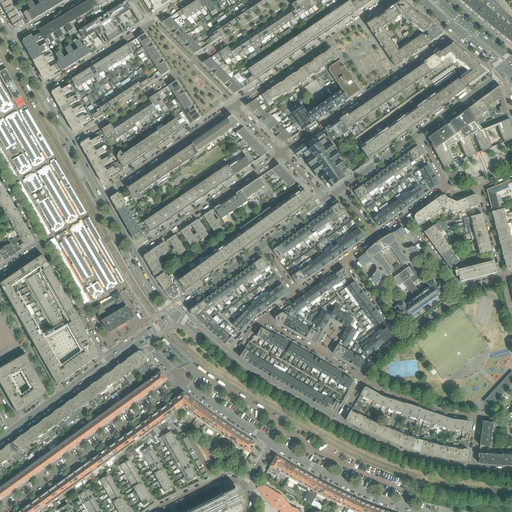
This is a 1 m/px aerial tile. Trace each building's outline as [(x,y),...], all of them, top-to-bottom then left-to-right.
[(18,0),(22,0),(25,4),(26,7),(29,11),(30,10),(24,0),(8,0),(1,4),(4,9),(18,0)] [(7,15),(25,4),(22,0),(18,0),(4,9),(7,15)] [(43,14),(38,5),(36,7),(32,0),(24,0),(30,10),(29,11),(33,20),(43,14)] [(52,9),(47,0),(46,0),(45,1),(44,0),(37,0),(40,4),(38,5),(43,14),(52,9)] [(62,3),(60,0),(47,0),(52,9),(62,3)] [(99,7),(94,0),(90,0),(80,6),(85,15),(90,12),(91,15),(94,13),(96,12),(94,10),(99,7)] [(129,0),(94,0),(99,7),(99,8),(104,5),(106,10),(108,12),(107,13),(124,3),(126,2),(129,0)] [(145,19),(134,1),(132,0),(129,0),(126,2),(128,5),(131,10),(139,23),(145,19)] [(156,12),(150,2),(149,0),(142,0),(152,15),(156,12)] [(162,8),(156,0),(152,0),(150,2),(156,12),(162,8)] [(156,0),(162,8),(175,0),(156,0)] [(205,8),(199,0),(198,0),(195,2),(200,11),(205,8)] [(217,13),(212,4),(214,2),(212,0),(199,0),(205,8),(206,7),(212,16),(217,13)] [(225,0),(212,0),(214,2),(216,1),(222,10),(227,7),(226,5),(224,1),(225,0)] [(262,6),(257,0),(253,0),(252,1),(258,9),(262,6)] [(259,78),(325,33),(358,11),(351,2),(351,1),(343,6),(342,4),(344,2),(342,0),(334,0),(336,3),(338,6),(341,5),(342,7),(308,30),(307,29),(304,31),(303,29),(299,32),(300,35),(252,67),(258,76),(259,78)] [(308,11),(300,0),(298,0),(296,2),(303,14),(308,11)] [(312,8),(306,0),(300,0),(308,11),(312,8)] [(316,5),(312,0),(306,0),(312,8),(316,5)] [(351,0),(353,1),(351,2),(358,11),(362,8),(373,0),(351,0)] [(511,18),(504,11),(503,9),(499,4),(495,0),(456,0),(459,3),(463,6),(469,11),(479,20),(489,28),(505,41),(511,46),(511,18)] [(258,9),(252,1),(248,4),(254,12),(258,9)] [(127,30),(119,17),(131,10),(128,5),(126,2),(124,3),(107,13),(79,31),(84,39),(96,32),(104,45),(127,30)] [(200,11),(195,2),(190,5),(195,14),(196,13),(198,16),(201,14),(200,11)] [(303,14),(296,2),(291,5),(293,8),(298,16),(299,17),(303,14)] [(421,15),(415,10),(405,2),(400,2),(394,6),(400,16),(403,16),(413,24),(421,15)] [(10,20),(23,12),(25,11),(24,9),(26,7),(25,4),(7,15),(10,20)] [(254,12),(248,4),(244,6),(249,15),(254,12)] [(195,14),(190,5),(185,8),(191,16),(195,14)] [(85,15),(80,6),(67,14),(72,23),(76,20),(78,23),(82,20),(81,17),(85,15)] [(249,15),(244,6),(240,9),(245,18),(249,15)] [(400,16),(394,6),(393,6),(380,15),(387,25),(400,16)] [(33,20),(29,11),(26,7),(24,9),(25,11),(23,12),(26,18),(27,21),(29,23),(33,20)] [(191,16),(185,8),(181,11),(183,15),(184,15),(187,19),(191,16)] [(298,16),(293,8),(289,10),(294,19),(298,16)] [(245,18),(240,9),(235,12),(241,20),(245,18)] [(294,19),(289,10),(285,13),(290,21),(291,21),(294,26),(297,24),(294,19)] [(23,20),(26,18),(23,12),(10,20),(13,25),(22,20),(22,19),(23,20)] [(241,20),(235,12),(231,15),(237,23),(241,20)] [(290,21),(285,13),(280,16),(286,24),(290,21)] [(75,33),(70,24),(72,23),(67,14),(57,20),(62,28),(64,27),(70,36),(75,33)] [(237,23),(231,15),(227,18),(232,26),(237,23)] [(383,28),(387,25),(380,15),(368,24),(367,26),(377,40),(387,34),(383,28)] [(434,25),(427,20),(421,15),(413,24),(424,32),(425,31),(427,33),(433,25),(434,25)] [(286,24),(280,16),(276,19),(282,27),(286,24)] [(167,28),(174,21),(170,18),(162,23),(167,28)] [(232,26),(227,18),(223,20),(228,29),(232,26)] [(18,29),(29,23),(27,21),(24,22),(23,20),(22,19),(22,20),(13,25),(15,29),(18,29)] [(282,27),(276,19),(272,21),(277,30),(282,27)] [(65,38),(60,30),(62,28),(57,20),(48,26),(53,34),(55,33),(60,42),(65,38)] [(171,31),(177,25),(179,23),(176,20),(174,21),(167,28),(171,31)] [(228,29),(223,20),(219,23),(224,31),(228,29)] [(277,30),(272,21),(268,24),(273,32),(277,30)] [(174,35),(181,28),(180,28),(183,26),(179,23),(177,25),(171,31),(174,35)] [(224,31),(219,23),(214,26),(220,34),(224,31)] [(273,32),(268,24),(263,27),(269,35),(273,32)] [(443,32),(434,25),(433,25),(427,33),(427,34),(428,35),(426,37),(431,43),(443,35),(443,32)] [(56,44),(51,35),(53,34),(48,26),(43,28),(51,42),(53,46),(56,44)] [(221,37),(220,34),(214,26),(215,29),(211,31),(217,40),(221,37)] [(269,35),(263,27),(259,30),(265,38),(269,35)] [(51,42),(43,28),(39,31),(46,41),(47,40),(49,44),(51,42)] [(177,38),(184,31),(181,28),(174,35),(177,38)] [(265,38),(259,30),(255,33),(260,41),(265,38)] [(181,41),(187,35),(184,31),(177,38),(181,41)] [(217,40),(211,31),(207,34),(207,35),(210,39),(212,43),(217,40)] [(140,43),(148,38),(145,33),(137,38),(140,43)] [(260,41),(255,33),(251,35),(256,44),(260,41)] [(36,43),(43,39),(40,34),(33,38),(32,35),(24,40),(23,43),(28,51),(38,45),(36,43)] [(396,47),(391,40),(387,34),(377,40),(386,53),(396,47)] [(184,45),(191,38),(187,35),(181,41),(184,45)] [(256,44),(251,35),(247,38),(252,46),(252,47),(254,49),(258,46),(256,44)] [(431,43),(426,37),(425,35),(423,36),(422,35),(404,47),(411,57),(425,47),(424,47),(428,45),(431,43)] [(91,53),(86,46),(88,45),(86,42),(85,43),(86,45),(83,46),(78,38),(73,41),(78,49),(76,51),(81,59),(91,53)] [(143,47),(151,42),(148,38),(140,43),(143,47)] [(188,48),(194,42),(191,38),(184,45),(188,48)] [(252,46),(247,38),(242,41),(248,49),(252,47),(252,46)] [(248,49),(242,41),(238,44),(244,52),(248,49)] [(146,51),(153,46),(151,42),(143,47),(146,51)] [(191,52),(197,45),(194,42),(188,48),(191,52)] [(81,59),(76,51),(74,52),(69,43),(66,45),(65,43),(64,43),(65,45),(63,46),(69,55),(67,57),(72,65),(81,59)] [(469,86),(478,80),(488,72),(453,43),(439,52),(443,58),(445,56),(462,70),(464,68),(468,72),(462,76),(463,77),(460,79),(467,88),(469,87),(469,86)] [(44,56),(42,53),(50,49),(48,46),(47,47),(46,44),(39,48),(38,45),(28,51),(33,61),(44,56)] [(133,53),(130,48),(128,44),(124,47),(129,55),(133,53)] [(244,52),(238,44),(234,46),(239,55),(244,52)] [(194,55),(202,50),(197,45),(191,52),(194,55)] [(146,57),(156,50),(153,46),(146,51),(143,53),(146,57)] [(239,55),(234,46),(230,49),(235,58),(239,55)] [(129,55),(124,47),(119,50),(124,58),(129,55)] [(235,58),(230,49),(228,47),(224,50),(229,58),(231,61),(235,58)] [(397,66),(411,57),(404,47),(399,51),(396,47),(386,53),(395,66),(397,66)] [(327,66),(339,58),(332,48),(331,48),(327,51),(327,52),(323,55),(322,54),(318,58),(326,70),(327,66)] [(72,65),(67,57),(65,58),(59,49),(54,52),(59,61),(57,63),(62,71),(72,65)] [(124,58),(119,50),(115,52),(120,61),(124,58)] [(151,59),(159,54),(156,50),(146,57),(148,61),(151,59)] [(229,58),(224,50),(219,53),(222,57),(224,61),(229,58)] [(120,61),(115,52),(111,55),(116,64),(120,61)] [(49,66),(48,63),(54,60),(51,54),(45,58),(44,56),(33,61),(39,71),(49,66)] [(154,63),(161,58),(159,54),(151,59),(154,63)] [(429,59),(424,62),(431,72),(443,64),(436,54),(431,57),(432,58),(430,60),(429,59)] [(116,64),(111,55),(106,58),(112,66),(116,64)] [(112,66),(106,58),(102,61),(107,69),(112,66)] [(156,67),(164,62),(161,58),(154,63),(156,67)] [(207,67),(213,61),(211,58),(203,63),(207,67)] [(323,75),(327,73),(326,70),(318,58),(313,61),(309,64),(304,67),(310,76),(314,82),(307,86),(308,88),(325,77),(323,75)] [(354,78),(352,76),(349,72),(348,72),(346,69),(345,68),(343,65),(343,64),(340,61),(340,60),(329,67),(328,71),(342,91),(348,99),(349,99),(350,98),(353,96),(361,91),(358,86),(357,86),(355,82),(354,81),(353,80),(354,78)] [(107,69),(102,61),(98,63),(103,72),(107,69)] [(210,71),(217,64),(213,61),(207,67),(210,71)] [(252,67),(251,66),(253,64),(251,61),(245,65),(250,72),(250,73),(255,80),(259,78),(258,76),(252,67)] [(159,72),(167,66),(164,62),(156,67),(159,72)] [(345,116),(340,119),(340,120),(347,130),(353,126),(355,125),(356,126),(353,128),(356,132),(358,134),(364,130),(362,128),(361,126),(364,124),(361,120),(365,117),(369,115),(377,109),(378,108),(379,110),(381,109),(380,107),(381,107),(389,101),(393,99),(401,93),(404,90),(412,85),(416,83),(416,82),(423,78),(424,80),(421,82),(424,86),(426,88),(432,84),(430,81),(428,77),(425,79),(424,77),(425,76),(431,72),(424,62),(419,66),(420,66),(418,68),(417,67),(415,69),(408,73),(407,74),(405,75),(396,81),(395,82),(393,83),(393,84),(384,89),(383,90),(382,91),(381,92),(372,97),(371,98),(370,99),(369,100),(360,105),(359,106),(358,107),(357,108),(354,110),(349,114),(347,114),(345,116)] [(103,72),(98,63),(93,66),(99,74),(103,72)] [(55,76),(54,73),(60,70),(57,64),(51,68),(49,66),(39,71),(44,80),(47,81),(55,76)] [(214,74),(221,68),(224,66),(223,64),(220,67),(217,64),(210,71),(214,74)] [(99,74),(93,66),(89,69),(94,77),(99,74)] [(162,76),(170,71),(167,66),(159,72),(162,76)] [(310,76),(304,67),(299,70),(299,71),(295,74),(295,73),(290,77),(296,85),(300,83),(301,85),(307,81),(306,79),(310,76)] [(217,78),(224,71),(221,68),(214,74),(217,78)] [(20,93),(6,69),(0,72),(0,75),(14,101),(22,97),(20,93)] [(94,77),(89,69),(85,71),(90,80),(94,77)] [(90,80),(85,71),(80,74),(86,83),(90,80)] [(221,82),(227,75),(224,71),(217,78),(221,82)] [(151,83),(149,80),(148,79),(145,75),(144,72),(140,75),(141,77),(141,78),(146,86),(151,83)] [(255,80),(250,73),(246,76),(248,79),(251,83),(255,80)] [(86,83),(80,74),(76,77),(81,85),(86,83)] [(224,85),(231,79),(227,75),(221,82),(224,85)] [(465,89),(460,81),(455,75),(454,75),(452,77),(450,78),(448,80),(446,81),(445,82),(443,84),(441,85),(444,89),(361,149),(368,159),(465,89)] [(140,87),(134,76),(130,79),(131,81),(136,89),(140,87)] [(146,86),(141,78),(137,80),(135,78),(134,76),(140,87),(142,89),(146,86)] [(81,85),(76,77),(72,80),(77,88),(81,85)] [(228,89),(236,80),(233,77),(231,79),(224,85),(228,89)] [(296,85),(290,77),(285,80),(286,80),(281,83),(276,86),(282,95),(286,92),(288,94),(290,93),(293,90),(292,88),(296,85)] [(65,95),(76,89),(72,80),(68,82),(70,85),(62,90),(60,87),(53,91),(52,94),(57,103),(66,98),(65,95)] [(231,92),(240,84),(236,80),(228,89),(231,92)] [(136,89),(131,81),(126,84),(132,92),(136,89)] [(171,90),(179,85),(176,81),(169,86),(171,90)] [(132,92),(126,84),(122,86),(128,95),(132,92)] [(234,95),(242,90),(244,88),(240,84),(231,92),(234,95)] [(174,94),(182,89),(179,85),(171,90),(174,94)] [(128,95),(122,86),(118,89),(124,98),(128,95)] [(282,95),(276,86),(271,89),(272,90),(270,91),(269,90),(266,93),(271,100),(276,97),(277,98),(282,95)] [(488,95),(480,100),(490,115),(492,113),(494,112),(496,110),(496,109),(498,109),(496,106),(500,103),(499,98),(504,96),(502,88),(499,87),(488,95)] [(124,98),(118,89),(114,92),(119,100),(124,98)] [(177,98),(184,93),(182,89),(174,94),(177,98)] [(80,100),(78,97),(81,96),(78,91),(75,92),(77,95),(71,98),(70,96),(66,98),(57,103),(63,113),(72,108),(70,106),(80,100)] [(327,114),(333,109),(338,106),(341,104),(345,101),(348,99),(342,91),(307,114),(306,113),(308,111),(301,101),(289,109),(304,130),(311,124),(312,123),(312,124),(316,121),(315,121),(320,118),(320,119),(323,116),(327,113),(327,114)] [(115,103),(110,95),(109,95),(108,92),(104,95),(111,106),(115,103)] [(119,100),(114,92),(110,95),(115,103),(119,100)] [(163,102),(160,97),(157,93),(153,96),(159,104),(163,102)] [(177,104),(187,97),(184,93),(177,98),(174,100),(177,104)] [(271,100),(266,93),(259,98),(263,105),(266,103),(267,104),(272,101),(271,100)] [(111,106),(104,95),(100,98),(107,109),(111,106)] [(159,104),(153,96),(149,99),(150,102),(154,107),(159,104)] [(494,114),(493,115),(492,113),(490,115),(484,119),(478,123),(479,125),(481,127),(483,129),(490,126),(509,118),(504,98),(504,96),(499,98),(500,103),(501,106),(500,107),(500,108),(498,109),(496,109),(496,110),(494,112),(494,114)] [(180,108),(190,101),(187,97),(177,104),(180,108)] [(107,109),(100,98),(101,100),(97,103),(103,111),(107,109)] [(28,100),(0,116),(0,159),(87,311),(135,283),(78,186),(83,182),(87,181),(77,164),(74,166),(68,169),(28,100)] [(474,105),(468,109),(478,123),(484,119),(490,115),(480,100),(474,105)] [(85,111),(84,108),(87,106),(85,103),(84,101),(78,104),(79,106),(77,107),(76,105),(72,108),(63,113),(68,123),(77,118),(76,116),(85,111)] [(182,112),(192,105),(190,101),(180,108),(182,112)] [(250,110),(256,104),(253,101),(246,106),(246,107),(250,110)] [(154,107),(150,102),(146,104),(152,113),(156,110),(154,107)] [(103,111),(97,103),(98,106),(94,108),(100,117),(104,114),(103,111)] [(152,113),(146,104),(142,107),(148,116),(152,113)] [(253,114),(260,107),(256,104),(250,110),(253,114)] [(185,116),(195,109),(192,105),(182,112),(185,116)] [(148,116),(142,107),(138,110),(143,118),(148,116)] [(256,117),(263,111),(260,107),(253,114),(256,117)] [(100,117),(94,108),(90,111),(95,120),(100,117)] [(188,120),(198,113),(195,109),(185,116),(188,120)] [(446,125),(428,138),(429,140),(435,148),(433,149),(436,154),(444,167),(454,163),(447,146),(459,141),(466,158),(492,148),(485,131),(489,129),(489,131),(498,127),(504,143),(511,139),(511,129),(510,120),(509,119),(490,127),(483,130),(483,129),(481,127),(479,125),(478,123),(468,109),(449,123),(450,124),(447,126),(446,125)] [(143,118),(138,110),(134,113),(139,121),(143,118)] [(260,121),(266,114),(263,111),(256,117),(260,121)] [(139,121),(134,113),(129,115),(135,124),(139,121)] [(190,124),(201,118),(198,113),(188,120),(190,124)] [(263,124),(271,116),(268,113),(266,114),(260,121),(263,124)] [(82,126),(91,121),(90,119),(91,118),(92,117),(90,114),(79,120),(77,118),(68,123),(73,132),(76,133),(83,128),(82,126)] [(267,127),(275,119),(277,118),(278,117),(275,114),(272,116),(271,116),(263,124),(267,127)] [(135,124),(129,115),(125,118),(132,129),(136,126),(135,124)] [(244,128),(232,116),(192,143),(198,152),(199,153),(210,146),(209,144),(227,131),(228,133),(234,128),(237,133),(244,128)] [(132,129),(125,118),(121,121),(128,132),(132,129)] [(270,131),(277,124),(279,123),(278,123),(280,121),(277,118),(275,119),(267,127),(270,131)] [(183,129),(180,125),(176,119),(170,123),(164,127),(171,137),(183,129)] [(128,132),(121,121),(117,124),(124,135),(128,132)] [(273,134),(280,128),(282,126),(284,125),(280,121),(278,123),(279,123),(277,124),(270,131),(273,134)] [(341,158),(331,144),(330,142),(331,141),(330,139),(331,138),(333,140),(342,134),(345,138),(350,135),(340,121),(332,126),(331,125),(322,131),(322,132),(315,137),(312,139),(311,139),(308,142),(308,141),(308,142),(305,144),(294,151),(296,154),(296,155),(298,158),(299,159),(301,158),(302,157),(305,161),(306,161),(311,168),(310,169),(311,169),(316,176),(315,176),(316,176),(318,175),(323,182),(324,182),(325,184),(326,185),(328,187),(330,186),(332,188),(335,185),(334,185),(339,181),(344,178),(344,177),(346,176),(344,174),(346,173),(346,170),(347,170),(346,169),(349,167),(348,165),(345,167),(339,160),(341,158)] [(120,137),(113,126),(111,124),(106,127),(115,140),(120,137)] [(124,135),(117,124),(113,126),(120,137),(124,135)] [(277,138),(283,131),(285,130),(282,126),(280,128),(273,134),(277,138)] [(115,140),(106,127),(102,130),(109,141),(114,138),(115,140)] [(159,146),(171,137),(164,127),(152,135),(159,146)] [(268,153),(254,139),(244,128),(237,133),(236,133),(260,159),(268,153)] [(287,134),(289,133),(292,131),(288,128),(285,130),(283,131),(277,138),(280,141),(287,134)] [(293,137),(296,135),(293,131),(289,133),(287,134),(280,141),(283,144),(293,137)] [(159,146),(152,135),(146,139),(144,136),(142,138),(144,141),(140,143),(147,154),(159,146)] [(93,147),(103,142),(102,141),(103,140),(103,141),(105,140),(104,137),(101,139),(100,136),(90,141),(89,139),(82,143),(81,146),(86,154),(95,149),(93,147)] [(135,162),(147,154),(140,143),(128,152),(135,162)] [(199,153),(198,152),(192,143),(180,151),(187,161),(199,153)] [(99,156),(109,151),(107,148),(109,147),(110,147),(109,145),(106,146),(96,151),(95,149),(86,154),(91,164),(100,159),(99,156)] [(423,154),(417,146),(413,149),(419,157),(423,154)] [(104,166),(114,161),(112,158),(115,156),(113,153),(115,152),(113,147),(110,149),(112,152),(106,156),(106,157),(107,158),(102,161),(100,159),(91,164),(97,174),(106,169),(104,166)] [(419,157),(413,149),(409,152),(415,160),(419,157)] [(135,162),(128,152),(127,151),(125,151),(123,151),(122,151),(120,152),(119,153),(118,155),(118,156),(118,158),(118,159),(119,161),(124,168),(129,164),(130,166),(135,162)] [(187,161),(180,151),(168,159),(175,169),(187,161)] [(415,160),(409,152),(404,155),(410,164),(415,160)] [(410,164),(404,155),(400,158),(406,167),(410,164)] [(235,175),(247,167),(251,165),(250,163),(249,162),(248,160),(247,159),(246,158),(245,156),(229,167),(235,175)] [(406,167),(400,158),(396,161),(402,170),(406,167)] [(163,177),(175,169),(168,159),(156,167),(163,177)] [(402,170),(396,161),(392,164),(398,173),(402,170)] [(297,182),(291,176),(279,164),(266,173),(270,177),(274,174),(289,188),(297,182)] [(398,173),(392,164),(388,167),(394,176),(398,173)] [(110,176),(120,171),(118,168),(117,165),(107,171),(106,169),(97,174),(102,182),(104,183),(111,178),(110,176)] [(235,175),(229,167),(228,165),(218,172),(222,179),(224,178),(226,181),(235,175)] [(422,175),(431,170),(428,165),(427,166),(425,167),(424,168),(420,170),(422,175)] [(163,177),(156,167),(144,175),(151,185),(163,177)] [(394,176),(388,167),(384,170),(389,179),(394,176)] [(389,179),(384,170),(383,170),(379,173),(385,182),(389,179)] [(425,180),(434,175),(431,170),(422,175),(425,180)] [(226,181),(224,178),(222,179),(218,172),(206,180),(210,187),(212,186),(214,189),(226,181)] [(385,182),(379,173),(375,176),(381,185),(385,182)] [(151,185),(144,175),(132,183),(139,194),(144,190),(151,185)] [(436,179),(434,175),(425,180),(427,184),(436,179)] [(253,195),(266,186),(270,192),(266,195),(270,201),(277,197),(275,193),(273,194),(262,176),(241,190),(247,199),(250,197),(253,201),(256,199),(253,195)] [(381,185),(375,176),(371,179),(377,187),(381,185)] [(377,187),(371,179),(367,182),(373,190),(377,187)] [(439,184),(436,179),(427,184),(430,189),(439,184)] [(214,189),(212,186),(210,187),(206,180),(194,188),(198,195),(200,194),(202,197),(214,189)] [(500,198),(511,193),(511,192),(511,180),(487,190),(492,212),(504,209),(503,209),(501,200),(500,198)] [(373,190),(367,182),(363,185),(369,194),(373,190)] [(139,194),(132,183),(127,187),(132,196),(133,197),(135,198),(136,198),(138,198),(139,198),(141,197),(142,196),(143,195),(144,194),(144,192),(144,190),(139,194)] [(369,194),(363,185),(358,188),(364,197),(369,194)] [(424,193),(419,185),(414,188),(420,197),(424,193)] [(190,206),(202,197),(200,194),(198,195),(194,188),(182,196),(186,203),(188,202),(190,206)] [(364,197),(358,188),(354,192),(360,200),(364,197)] [(420,197),(414,188),(410,191),(416,200),(420,197)] [(185,291),(280,222),(312,199),(313,199),(304,190),(273,212),(271,210),(242,231),(244,234),(178,281),(182,286),(185,291)] [(248,201),(247,199),(241,190),(236,194),(229,199),(228,199),(229,199),(227,200),(227,201),(220,205),(214,209),(216,211),(222,219),(248,201)] [(13,204),(10,198),(6,191),(0,194),(0,203),(3,209),(13,204)] [(416,200),(410,191),(406,194),(412,203),(416,200)] [(125,200),(121,195),(120,195),(118,193),(112,197),(111,200),(118,211),(126,206),(127,205),(126,203),(125,200)] [(412,203),(406,194),(402,197),(408,205),(412,203)] [(449,211),(453,201),(447,198),(445,195),(443,195),(438,199),(440,203),(439,203),(442,208),(444,208),(449,211)] [(479,205),(477,196),(475,195),(463,200),(467,209),(474,207),(479,206),(479,205)] [(178,214),(190,206),(188,202),(186,203),(182,196),(170,204),(174,211),(176,210),(178,214)] [(408,205),(402,197),(398,200),(404,208),(408,205)] [(442,208),(439,203),(440,203),(438,199),(425,208),(431,216),(442,208)] [(404,208),(398,200),(394,203),(399,211),(400,212),(404,209),(404,208)] [(467,209),(463,200),(457,203),(453,201),(449,211),(456,214),(467,209)] [(345,211),(339,202),(335,205),(342,216),(346,213),(345,211)] [(399,211),(394,203),(389,206),(395,214),(399,211)] [(20,217),(16,209),(13,204),(3,209),(11,223),(20,217)] [(166,222),(178,214),(176,210),(174,211),(170,204),(158,212),(161,218),(163,217),(166,222)] [(342,216),(335,205),(331,208),(337,217),(336,217),(338,219),(342,216)] [(134,216),(131,212),(128,208),(127,208),(126,206),(118,211),(125,224),(133,219),(134,218),(133,216),(134,216)] [(395,214),(389,206),(385,209),(391,217),(395,214)] [(337,217),(331,208),(326,211),(332,220),(336,217),(337,217)] [(431,216),(425,208),(414,216),(414,218),(419,225),(431,216)] [(483,221),(482,214),(480,208),(476,209),(477,213),(474,214),(474,216),(467,218),(467,220),(456,223),(457,228),(469,225),(472,224),(483,221)] [(216,220),(211,213),(213,211),(213,212),(216,211),(214,209),(203,216),(210,226),(219,220),(218,219),(216,220)] [(391,217),(385,209),(381,212),(387,220),(391,217)] [(505,216),(504,209),(492,212),(496,227),(507,224),(506,219),(511,217),(511,214),(509,215),(505,216)] [(332,220),(326,211),(322,214),(328,223),(332,220)] [(151,232),(166,222),(163,217),(161,218),(158,212),(151,217),(149,215),(147,216),(149,218),(144,222),(146,225),(151,232)] [(387,220),(381,212),(377,215),(383,223),(387,220)] [(328,223),(322,214),(318,217),(324,226),(324,225),(328,223)] [(383,223),(377,215),(373,218),(379,226),(383,223)] [(28,230),(20,217),(11,223),(18,235),(28,230)] [(324,226),(318,217),(314,220),(321,231),(326,228),(326,227),(324,225),(324,226)] [(141,229),(138,225),(136,221),(135,221),(133,219),(125,224),(133,238),(142,231),(140,229),(141,229)] [(195,235),(204,229),(198,220),(189,226),(190,227),(192,226),(197,233),(195,235)] [(221,227),(218,222),(220,221),(219,220),(210,226),(214,232),(221,227)] [(321,231),(314,220),(310,223),(316,232),(317,234),(321,231)] [(448,230),(446,221),(437,224),(424,232),(433,244),(442,238),(446,235),(444,231),(442,231),(441,230),(448,230)] [(487,236),(483,221),(472,224),(476,239),(487,236)] [(316,232),(310,223),(306,226),(312,235),(316,232)] [(511,230),(509,231),(508,224),(507,224),(496,227),(500,241),(511,239),(509,233),(511,232),(511,231),(511,230)] [(145,236),(151,232),(146,225),(144,226),(146,229),(142,231),(133,238),(135,241),(137,241),(145,236)] [(187,241),(195,235),(194,236),(188,228),(190,227),(189,226),(181,231),(187,241)] [(312,235),(306,226),(302,229),(308,238),(308,237),(312,235)] [(376,285),(420,253),(415,246),(413,247),(412,246),(412,247),(410,248),(409,248),(407,248),(405,248),(404,247),(402,246),(402,244),(402,242),(402,241),(403,239),(404,238),(406,237),(405,236),(407,234),(402,227),(357,259),(362,266),(365,265),(365,266),(367,265),(368,264),(370,264),(372,264),(373,264),(375,265),(375,266),(376,266),(376,268),(376,270),(375,271),(375,273),(374,274),(372,275),(373,276),(371,278),(376,285)] [(208,235),(204,229),(195,235),(197,237),(198,236),(202,240),(208,235)] [(308,238),(302,229),(297,232),(303,241),(305,243),(305,242),(309,239),(308,237),(308,238)] [(364,237),(358,229),(354,232),(360,240),(364,237)] [(17,253),(33,242),(34,239),(28,230),(18,235),(9,240),(17,253)] [(360,240),(354,232),(353,230),(352,230),(348,233),(349,234),(356,243),(360,240)] [(303,241),(297,232),(293,235),(299,244),(303,241)] [(356,243),(349,234),(345,237),(345,238),(346,238),(351,246),(356,243)] [(173,251),(181,244),(175,235),(166,241),(167,242),(169,241),(174,249),(172,250),(173,251)] [(198,242),(195,238),(197,237),(195,235),(187,241),(191,247),(198,242)] [(299,244),(293,235),(289,238),(295,246),(299,244)] [(491,250),(487,236),(476,239),(478,246),(471,248),(472,251),(478,249),(480,254),(487,252),(491,251),(491,250)] [(17,253),(9,240),(8,238),(4,241),(1,242),(5,250),(5,251),(9,258),(10,258),(9,257),(11,257),(17,253)] [(295,246),(289,238),(285,241),(291,249),(295,246)] [(351,246),(346,238),(345,238),(341,241),(347,249),(351,246)] [(451,250),(446,244),(442,238),(433,244),(442,256),(451,250)] [(511,254),(511,242),(511,239),(500,241),(504,256),(511,254)] [(291,249),(285,241),(281,244),(287,252),(291,249)] [(347,249),(341,241),(337,244),(343,252),(347,249)] [(160,257),(170,251),(164,243),(155,249),(160,257)] [(186,251),(181,244),(173,251),(174,252),(176,251),(179,256),(186,251)] [(287,252),(281,244),(277,247),(283,255),(287,252)] [(343,252),(337,244),(333,247),(339,255),(343,252)] [(283,255),(277,247),(272,250),(278,258),(278,259),(283,255)] [(339,255),(333,247),(329,250),(335,258),(339,255)] [(9,258),(5,251),(4,251),(3,248),(0,250),(0,252),(5,261),(9,258)] [(158,261),(159,258),(160,257),(155,249),(143,257),(150,268),(159,262),(158,261)] [(335,258),(329,250),(325,253),(331,261),(335,258)] [(459,262),(455,256),(451,250),(442,256),(450,268),(459,262)] [(331,261),(325,253),(321,256),(327,264),(331,261)] [(327,264),(321,256),(320,254),(319,254),(315,257),(316,258),(322,267),(327,264)] [(47,262),(43,256),(42,255),(35,260),(38,264),(40,267),(47,262)] [(262,258),(258,261),(264,269),(268,266),(262,258)] [(322,267),(316,258),(312,261),(318,270),(322,267)] [(40,267),(38,264),(35,260),(31,262),(36,270),(40,267)] [(264,269),(258,261),(253,264),(259,272),(264,269)] [(318,270),(312,261),(308,264),(314,273),(318,270)] [(496,273),(494,262),(493,262),(493,261),(482,264),(481,263),(476,264),(476,266),(457,270),(457,268),(455,268),(452,270),(456,276),(459,276),(460,282),(496,273)] [(36,270),(31,262),(27,265),(32,273),(36,270)] [(41,277),(52,271),(48,264),(47,262),(40,267),(41,269),(42,271),(39,272),(41,277)] [(166,271),(163,267),(159,262),(150,268),(156,278),(166,271)] [(259,272),(253,264),(249,267),(255,275),(259,272)] [(314,273),(308,264),(303,267),(310,276),(314,273)] [(32,273),(27,265),(23,268),(28,276),(32,273)] [(403,283),(417,273),(411,265),(408,267),(404,270),(402,272),(401,272),(400,273),(399,273),(400,273),(398,275),(393,278),(399,286),(403,283)] [(255,275),(249,267),(245,270),(251,278),(255,275)] [(310,276),(303,267),(300,269),(299,270),(306,279),(310,276)] [(28,276),(23,268),(19,270),(24,278),(28,276)] [(349,276),(344,268),(339,271),(345,279),(349,276)] [(306,279),(299,270),(300,269),(299,269),(294,272),(302,282),(306,279)] [(24,278),(19,270),(15,273),(20,281),(24,278)] [(251,278),(245,270),(241,273),(247,281),(251,278)] [(44,282),(55,276),(52,271),(41,277),(44,282)] [(173,279),(172,278),(171,275),(169,277),(167,275),(166,275),(165,273),(166,272),(166,271),(156,278),(161,286),(165,292),(174,286),(172,283),(173,283),(171,281),(173,279)] [(345,279),(339,271),(335,274),(341,282),(345,279)] [(302,282),(294,272),(290,275),(292,277),(297,285),(302,282)] [(20,281),(15,273),(11,276),(16,284),(20,281)] [(247,281),(241,273),(237,276),(243,284),(247,281)] [(417,289),(413,283),(420,278),(417,273),(403,283),(407,287),(408,289),(412,294),(411,294),(412,294),(415,298),(421,294),(418,290),(417,289)] [(341,282),(335,274),(331,277),(336,284),(337,285),(341,282)] [(16,284),(11,276),(7,279),(10,283),(12,287),(16,284)] [(47,287),(57,281),(55,276),(44,282),(47,287)] [(243,284),(237,276),(233,279),(239,287),(243,284)] [(336,284),(331,277),(331,276),(326,279),(332,287),(336,284)] [(412,314),(437,296),(437,297),(443,293),(440,290),(443,288),(439,282),(439,281),(440,281),(437,277),(437,278),(437,277),(436,278),(436,277),(436,278),(428,283),(430,287),(421,294),(415,298),(405,305),(403,301),(395,307),(394,308),(396,312),(397,312),(402,318),(404,316),(407,319),(412,315),(412,314)] [(12,287),(10,283),(7,279),(1,283),(1,284),(5,291),(12,287)] [(239,287),(233,279),(229,282),(235,290),(239,287)] [(332,287),(326,279),(322,283),(328,291),(332,287)] [(49,291),(60,285),(57,281),(47,287),(49,291)] [(235,290),(229,282),(225,285),(230,293),(235,290)] [(358,286),(354,282),(347,287),(350,292),(358,286)] [(328,291),(322,283),(317,286),(323,294),(328,291)] [(281,284),(277,287),(283,296),(287,293),(281,284)] [(52,296),(63,290),(60,285),(49,291),(52,296)] [(230,293),(225,285),(220,288),(226,296),(230,293)] [(181,295),(178,289),(177,290),(174,286),(165,292),(170,298),(173,299),(181,295)] [(185,291),(182,286),(179,288),(180,288),(178,289),(181,295),(186,292),(185,291)] [(323,294),(317,286),(313,289),(319,297),(323,294)] [(353,296),(361,291),(358,286),(350,292),(353,296)] [(16,294),(12,287),(5,291),(8,298),(16,294)] [(283,296),(277,287),(272,290),(278,299),(283,296)] [(226,296),(220,288),(216,291),(222,299),(226,296)] [(319,297),(313,289),(309,292),(314,300),(319,297)] [(55,301),(65,295),(63,290),(52,296),(55,301)] [(278,299),(272,290),(268,293),(274,302),(278,299)] [(222,299),(216,291),(212,294),(218,302),(222,299)] [(364,295),(361,291),(353,296),(356,301),(364,295)] [(21,297),(19,292),(16,294),(8,298),(11,303),(21,297)] [(314,300),(309,292),(304,295),(310,303),(314,300)] [(274,302),(268,293),(264,296),(270,305),(274,302)] [(124,301),(120,294),(113,298),(116,304),(114,305),(115,306),(116,308),(118,307),(117,305),(124,301)] [(218,302),(212,294),(208,297),(214,305),(218,302)] [(57,305),(68,299),(65,295),(55,301),(57,305)] [(310,303),(304,295),(300,298),(306,306),(310,303)] [(367,299),(364,295),(356,301),(359,305),(367,299)] [(270,305),(264,296),(260,299),(266,308),(270,305)] [(14,307),(24,301),(21,297),(11,303),(14,307)] [(214,305),(208,297),(204,300),(210,308),(214,305)] [(116,304),(113,298),(107,301),(111,307),(114,305),(116,304)] [(306,306),(300,298),(295,301),(301,310),(306,306)] [(60,310),(71,304),(68,299),(57,305),(60,310)] [(266,308),(260,299),(256,302),(262,311),(266,308)] [(362,309),(370,304),(367,299),(359,305),(362,309)] [(211,309),(210,308),(204,300),(190,310),(189,312),(205,327),(212,320),(213,319),(206,312),(211,309)] [(27,306),(24,301),(14,307),(16,312),(27,306)] [(111,307),(107,301),(95,308),(98,314),(111,307)] [(119,309),(126,305),(126,304),(124,301),(117,305),(118,307),(119,309)] [(301,310),(295,301),(291,305),(297,313),(301,310)] [(262,311),(256,302),(252,305),(258,314),(262,311)] [(63,315),(73,309),(71,304),(60,310),(63,315)] [(366,314),(373,308),(370,304),(362,309),(366,314)] [(132,319),(133,317),(126,305),(119,309),(120,310),(114,313),(115,314),(121,325),(132,319)] [(258,314),(252,305),(247,309),(254,317),(258,314)] [(19,317),(29,311),(27,306),(16,312),(19,317)] [(115,314),(114,313),(112,310),(116,308),(115,306),(99,315),(102,321),(115,314)] [(335,319),(340,311),(335,308),(331,316),(330,317),(335,319)] [(369,318),(377,312),(373,308),(366,314),(369,318)] [(65,319),(76,313),(73,309),(63,315),(65,319)] [(254,317),(247,309),(243,313),(250,320),(254,317)] [(32,315),(29,311),(19,317),(22,321),(32,315)] [(331,316),(322,311),(320,316),(328,321),(330,317),(331,316)] [(339,322),(344,313),(340,311),(335,319),(339,322)] [(279,322),(284,313),(282,312),(275,317),(275,320),(279,322)] [(372,323),(380,317),(377,312),(369,318),(372,323)] [(68,324),(79,319),(76,313),(65,319),(68,324)] [(250,320),(243,313),(239,317),(247,324),(250,320)] [(283,325),(288,316),(284,313),(279,322),(283,325)] [(344,324),(349,316),(344,313),(339,322),(344,324)] [(121,325),(115,314),(102,321),(108,332),(110,332),(121,325)] [(24,326),(35,320),(32,315),(22,321),(24,326)] [(288,327),(293,318),(288,316),(283,325),(288,327)] [(328,321),(320,316),(317,320),(326,325),(328,321)] [(348,326),(353,318),(349,316),(344,324),(348,327),(348,326)] [(247,324),(239,317),(236,321),(243,328),(247,324)] [(375,327),(383,321),(380,317),(372,323),(375,327)] [(292,330),(297,321),(293,318),(288,327),(292,330)] [(99,354),(87,334),(79,319),(68,324),(55,332),(54,328),(43,335),(32,340),(57,384),(59,385),(99,356),(99,354)] [(37,325),(35,320),(24,326),(27,331),(37,325)] [(209,331),(216,323),(212,320),(205,327),(209,331)] [(323,330),(326,325),(317,320),(314,325),(323,330)] [(243,328),(236,321),(232,325),(239,332),(243,328)] [(297,333),(302,324),(297,321),(292,330),(297,333)] [(213,334),(220,327),(216,323),(209,331),(213,334)] [(301,335),(306,326),(302,324),(297,333),(301,335)] [(30,335),(40,330),(37,325),(27,331),(30,335)] [(306,338),(311,329),(307,327),(306,326),(301,335),(306,338)] [(357,331),(348,326),(348,327),(346,331),(354,336),(357,331)] [(223,330),(220,327),(213,334),(217,338),(217,337),(223,330)] [(261,339),(266,330),(261,328),(256,337),(261,339)] [(393,336),(387,328),(383,331),(388,339),(393,336)] [(221,340),(228,333),(224,329),(223,330),(217,337),(221,340)] [(311,340),(316,332),(315,331),(311,329),(306,338),(311,340)] [(43,335),(40,330),(30,335),(32,340),(43,335)] [(265,342),(270,333),(266,330),(261,339),(265,342)] [(354,336),(346,331),(343,335),(352,340),(352,339),(354,336)] [(388,339),(383,331),(378,334),(384,342),(388,339)] [(315,343),(320,334),(316,332),(311,340),(315,343)] [(225,344),(232,336),(228,333),(221,340),(225,344)] [(270,343),(275,335),(270,333),(265,342),(269,344),(270,343)] [(274,346),(279,337),(275,334),(275,335),(270,343),(274,346)] [(384,342),(378,334),(374,337),(375,338),(380,345),(384,342)] [(351,341),(352,340),(343,335),(341,340),(349,345),(351,341)] [(235,340),(232,336),(225,344),(228,348),(235,340)] [(279,348),(284,339),(279,337),(274,346),(279,348)] [(380,345),(375,338),(370,341),(376,349),(381,346),(380,345)] [(283,351),(288,342),(284,339),(279,348),(283,351)] [(376,349),(370,341),(366,344),(372,352),(376,349)] [(163,345),(168,351),(171,348),(165,342),(163,345)] [(291,355),(296,347),(292,344),(287,353),(291,355)] [(372,352),(366,344),(362,347),(367,355),(372,352)] [(337,356),(342,347),(338,345),(333,353),(337,356)] [(296,358),(300,349),(296,347),(291,355),(296,358)] [(342,359),(347,350),(342,347),(337,356),(342,359)] [(244,360),(250,352),(245,349),(239,357),(244,360)] [(300,361),(305,352),(300,349),(296,358),(300,361)] [(347,361),(351,353),(347,350),(342,359),(347,361)] [(154,365),(143,354),(141,351),(139,351),(130,358),(136,367),(137,368),(139,372),(141,374),(150,368),(150,369),(154,365)] [(248,363),(254,355),(250,352),(244,360),(248,363)] [(304,363),(309,354),(305,352),(300,361),(304,363)] [(351,364),(356,355),(351,353),(347,361),(351,364)] [(47,392),(26,354),(0,368),(0,382),(17,413),(19,413),(47,393),(47,392)] [(309,366),(314,357),(309,354),(304,363),(309,366)] [(253,367),(259,359),(254,355),(248,363),(253,367)] [(355,366),(360,358),(356,355),(351,364),(355,366)] [(313,368),(318,360),(314,357),(309,366),(313,368)] [(136,367),(130,358),(127,360),(121,365),(120,365),(118,367),(124,376),(128,373),(129,374),(133,371),(132,370),(136,367)] [(360,369),(365,360),(360,358),(355,366),(360,369)] [(259,370),(264,362),(259,359),(253,367),(259,370)] [(318,371),(323,362),(318,360),(313,368),(318,371)] [(263,373),(268,364),(264,362),(259,370),(263,373)] [(322,373),(327,365),(323,362),(318,371),(322,373)] [(268,375),(273,367),(268,364),(263,373),(268,375)] [(166,377),(159,370),(154,365),(150,369),(155,375),(149,379),(149,380),(156,388),(165,382),(166,380),(166,379),(166,377)] [(327,376),(331,367),(327,365),(322,373),(327,376)] [(124,376),(118,367),(115,368),(115,369),(113,371),(108,374),(107,374),(105,376),(112,385),(116,382),(117,383),(121,380),(120,379),(124,376)] [(272,378),(277,369),(273,367),(268,375),(272,378)] [(331,378),(336,370),(331,367),(327,376),(331,378)] [(277,380),(282,372),(277,369),(272,378),(277,380)] [(335,381),(340,373),(340,372),(336,370),(331,378),(335,381)] [(506,391),(511,384),(511,371),(503,380),(506,382),(504,383),(505,384),(502,387),(506,391)] [(286,374),(282,372),(277,380),(281,383),(286,374)] [(339,384),(344,376),(340,373),(335,381),(335,382),(339,384)] [(285,386),(290,377),(286,374),(281,383),(285,386)] [(112,385),(105,376),(103,377),(103,378),(98,381),(96,383),(95,383),(93,384),(100,394),(104,391),(108,389),(108,388),(112,385)] [(344,387),(349,378),(344,376),(339,384),(344,387)] [(290,388),(295,380),(290,377),(285,386),(290,388)] [(348,389),(353,381),(349,378),(344,387),(348,389)] [(156,388),(149,380),(142,385),(146,389),(147,388),(151,392),(156,388)] [(294,391),(299,382),(295,380),(290,388),(294,391)] [(488,410),(506,391),(502,387),(505,384),(504,383),(506,382),(503,380),(483,402),(490,408),(488,410)] [(299,393),(304,385),(299,382),(294,391),(299,393)] [(101,395),(100,394),(93,384),(91,386),(91,387),(86,390),(84,392),(83,391),(81,393),(88,402),(93,409),(94,408),(96,407),(98,406),(104,401),(103,400),(104,400),(100,395),(101,395)] [(139,400),(151,392),(147,388),(146,389),(142,385),(134,390),(138,395),(136,396),(139,400)] [(303,396),(308,387),(304,385),(299,393),(303,396)] [(308,398),(312,390),(308,387),(303,396),(308,398)] [(373,403),(378,394),(366,387),(364,388),(360,394),(360,395),(357,400),(357,401),(361,403),(364,397),(373,403)] [(139,400),(136,396),(138,395),(134,390),(127,396),(133,405),(139,400)] [(312,401),(317,392),(312,390),(308,398),(312,401)] [(316,404),(321,395),(317,392),(312,401),(316,404)] [(82,407),(88,402),(81,393),(79,395),(74,399),(72,400),(71,400),(69,402),(78,415),(84,411),(84,410),(82,407)] [(188,410),(194,402),(191,399),(187,396),(184,393),(167,405),(173,413),(182,406),(184,406),(188,410)] [(389,409),(392,399),(383,396),(378,394),(373,403),(378,406),(389,409)] [(321,405),(326,397),(321,395),(316,404),(321,406),(321,405)] [(133,405),(127,396),(119,401),(122,406),(124,404),(127,409),(133,405)] [(326,408),(331,399),(326,396),(326,397),(321,405),(326,408)] [(330,410),(335,402),(331,399),(326,408),(330,410)] [(403,414),(406,404),(392,399),(389,409),(393,411),(391,417),(387,416),(386,418),(393,420),(393,418),(395,414),(397,415),(398,412),(403,414)] [(127,409),(124,404),(122,406),(119,401),(111,407),(114,411),(113,413),(116,417),(127,409)] [(72,420),(78,415),(69,402),(67,403),(67,404),(63,407),(60,409),(59,409),(57,411),(63,419),(67,417),(68,417),(70,416),(72,420)] [(197,418),(204,408),(194,402),(188,410),(188,411),(197,418)] [(335,413),(340,404),(335,402),(330,410),(335,413)] [(417,419),(420,409),(421,409),(406,404),(403,414),(402,414),(410,417),(409,419),(411,420),(412,418),(416,419),(417,419)] [(177,420),(174,414),(174,415),(173,413),(167,405),(159,411),(169,426),(177,420)] [(116,417),(113,413),(114,411),(111,407),(104,412),(110,422),(116,417)] [(206,424),(213,415),(209,412),(204,408),(197,418),(206,424)] [(431,423),(435,414),(420,409),(417,419),(416,423),(419,424),(420,420),(424,421),(424,423),(427,424),(428,422),(431,423)] [(68,427),(63,419),(57,411),(54,412),(54,413),(52,415),(48,418),(47,418),(44,419),(56,436),(68,427)] [(169,426),(159,411),(154,414),(165,429),(169,426)] [(365,418),(358,415),(351,411),(346,419),(347,421),(359,428),(365,418)] [(110,422),(104,412),(96,418),(99,422),(101,421),(104,426),(110,422)] [(165,429),(154,414),(150,417),(161,432),(165,429)] [(446,428),(448,418),(435,414),(431,423),(431,424),(430,427),(433,428),(435,425),(446,428)] [(214,433),(222,421),(218,418),(213,415),(206,424),(205,427),(214,433)] [(161,432),(150,417),(146,420),(156,435),(161,432)] [(104,426),(101,421),(99,422),(96,418),(88,423),(92,428),(90,429),(93,434),(104,426)] [(374,434),(379,424),(365,418),(359,428),(374,434)] [(462,431),(463,421),(452,420),(448,418),(446,428),(449,430),(455,430),(454,436),(454,440),(456,440),(457,431),(462,431)] [(56,436),(44,419),(42,421),(42,422),(40,423),(38,425),(37,425),(32,428),(39,437),(43,443),(44,445),(45,444),(50,440),(53,438),(56,436)] [(156,435),(146,420),(141,423),(152,438),(156,435)] [(225,437),(231,428),(222,421),(214,433),(214,434),(216,435),(218,432),(223,435),(221,437),(220,436),(217,440),(218,441),(217,442),(218,443),(216,447),(218,448),(220,445),(225,437)] [(470,433),(471,423),(470,422),(463,421),(462,431),(462,432),(467,433),(466,435),(466,434),(466,435),(470,435),(470,433)] [(493,426),(493,423),(483,421),(482,425),(482,428),(482,430),(481,433),(492,435),(493,426)] [(93,434),(90,429),(92,428),(88,423),(81,429),(87,438),(93,434)] [(152,438),(141,423),(137,426),(148,441),(152,438)] [(389,441),(393,431),(388,428),(390,424),(388,423),(386,428),(379,424),(374,434),(389,441)] [(148,441),(137,426),(133,429),(140,438),(140,439),(144,444),(148,441)] [(35,440),(39,438),(39,437),(32,428),(30,430),(30,431),(25,434),(23,435),(22,435),(20,437),(27,446),(31,443),(32,444),(36,441),(35,440)] [(234,444),(241,434),(231,428),(225,437),(234,444)] [(87,438),(81,429),(73,435),(76,439),(78,438),(81,442),(87,438)] [(140,438),(133,429),(125,435),(131,444),(140,438)] [(408,437),(401,434),(403,430),(401,429),(399,433),(393,431),(389,441),(403,447),(404,447),(408,437)] [(164,441),(173,436),(170,432),(162,437),(161,437),(162,437),(164,441)] [(490,447),(491,442),(492,435),(481,433),(481,437),(480,442),(480,446),(490,447)] [(244,450),(250,440),(241,434),(234,444),(244,450)] [(70,450),(81,442),(78,438),(76,439),(73,435),(65,440),(69,444),(67,446),(70,450)] [(131,444),(125,435),(116,442),(123,450),(131,444)] [(167,446),(176,441),(173,436),(164,441),(164,442),(164,441),(167,446)] [(21,451),(24,450),(23,449),(27,446),(20,437),(18,438),(18,439),(16,441),(14,442),(13,442),(8,446),(16,458),(18,459),(22,456),(22,458),(25,456),(21,451)] [(412,449),(415,439),(408,437),(404,447),(412,449)] [(64,455),(58,445),(57,444),(55,441),(53,438),(50,440),(52,443),(54,443),(57,446),(50,451),(54,455),(55,454),(59,459),(64,455)] [(427,453),(430,443),(427,443),(428,440),(423,438),(423,441),(418,439),(418,440),(415,439),(412,449),(427,453)] [(443,458),(445,448),(445,447),(446,443),(440,442),(441,440),(442,438),(440,438),(439,440),(439,441),(438,443),(438,445),(430,443),(427,453),(443,458)] [(458,460),(460,449),(461,441),(459,441),(459,443),(458,444),(453,443),(453,440),(452,440),(451,439),(450,447),(448,447),(448,448),(445,448),(443,458),(458,460)] [(70,450),(67,446),(69,444),(65,440),(58,445),(64,455),(70,450)] [(254,447),(256,445),(255,444),(255,443),(250,440),(244,450),(249,453),(253,447),(254,447)] [(169,450),(178,445),(176,441),(167,446),(166,446),(167,446),(169,450)] [(117,455),(123,450),(116,442),(108,448),(114,457),(118,462),(121,460),(117,455)] [(467,460),(469,444),(461,443),(461,446),(463,446),(463,449),(463,450),(460,450),(461,449),(460,449),(458,460),(465,461),(467,460)] [(172,455),(181,450),(178,445),(169,450),(170,450),(172,454),(172,455)] [(16,458),(8,446),(6,447),(6,448),(1,451),(0,452),(0,460),(3,464),(7,461),(9,460),(11,462),(16,458)] [(144,456),(153,451),(150,446),(141,451),(141,452),(140,452),(141,453),(142,453),(144,456),(143,456),(144,456)] [(108,461),(114,457),(108,448),(99,454),(106,463),(110,469),(112,467),(109,464),(110,463),(108,461)] [(175,459),(183,454),(181,450),(172,455),(175,459)] [(48,466),(59,459),(55,454),(54,455),(50,451),(43,456),(46,461),(44,462),(48,466)] [(146,461),(155,455),(153,451),(144,456),(143,457),(143,458),(145,457),(146,460),(146,461)] [(485,464),(487,453),(486,453),(486,454),(479,453),(478,457),(479,457),(479,463),(485,464)] [(498,465),(499,455),(498,455),(495,454),(495,455),(491,455),(491,454),(487,453),(485,464),(489,464),(495,465),(498,465)] [(106,463),(99,454),(91,460),(97,469),(101,474),(104,472),(103,471),(101,472),(98,468),(106,463)] [(177,463),(186,459),(183,454),(175,459),(174,459),(175,459),(177,463)] [(149,465),(158,460),(155,455),(146,461),(145,461),(146,462),(147,462),(149,465)] [(511,466),(511,455),(499,455),(498,465),(503,465),(503,466),(505,466),(508,466),(508,465),(511,466)] [(48,466),(44,462),(46,461),(43,456),(35,462),(42,471),(48,466)] [(279,474),(280,472),(286,462),(279,458),(278,457),(277,457),(276,458),(275,459),(267,471),(275,475),(276,473),(279,474)] [(180,468),(188,463),(186,459),(177,463),(177,464),(180,468)] [(97,469),(91,460),(82,466),(89,475),(97,469)] [(123,470),(132,465),(129,460),(120,465),(120,466),(119,466),(120,467),(121,466),(123,470)] [(151,469),(160,464),(158,460),(149,465),(148,466),(148,467),(150,466),(152,469),(151,469)] [(42,471),(35,462),(27,467),(31,472),(32,470),(36,475),(42,471)] [(289,477),(295,467),(292,466),(286,462),(280,472),(289,477)] [(182,472),(191,467),(188,463),(180,468),(179,468),(180,468),(182,472)] [(154,473),(163,469),(160,464),(151,469),(150,470),(151,471),(152,470),(154,473)] [(125,474),(134,469),(132,465),(123,470),(122,470),(122,472),(124,471),(126,474),(125,474)] [(89,475),(82,466),(74,472),(80,481),(89,475)] [(25,483),(36,475),(32,470),(31,472),(27,467),(20,473),(23,477),(21,478),(25,483)] [(185,477),(193,472),(191,467),(182,472),(182,473),(182,472),(185,477)] [(298,482),(304,472),(295,467),(289,477),(298,482)] [(128,479),(137,474),(134,469),(125,474),(124,475),(125,476),(126,475),(128,478),(128,479)] [(156,477),(165,472),(163,469),(154,473),(154,474),(156,477)] [(80,481),(74,472),(65,478),(72,487),(80,481)] [(158,481),(167,476),(165,472),(156,477),(158,481)] [(187,481),(196,476),(193,472),(185,477),(184,477),(185,477),(187,481)] [(308,488),(313,478),(304,472),(298,482),(308,488)] [(25,483),(21,478),(23,477),(20,473),(12,478),(19,487),(25,483)] [(130,483),(139,478),(137,474),(128,479),(127,479),(127,480),(129,480),(131,483),(130,483)] [(102,485),(111,479),(109,475),(104,477),(103,475),(100,477),(102,479),(100,480),(99,481),(99,482),(101,481),(103,484),(102,484),(102,485)] [(160,484),(169,479),(167,476),(158,481),(160,484)] [(19,487),(12,478),(4,484),(8,488),(10,487),(13,492),(19,487)] [(72,487),(65,478),(57,485),(63,493),(72,487)] [(133,488),(142,482),(139,478),(130,483),(129,484),(130,485),(131,484),(133,487),(133,488)] [(311,505),(317,493),(323,483),(313,478),(308,488),(307,490),(304,495),(303,497),(301,500),(307,503),(311,505)] [(105,489),(114,484),(111,479),(102,485),(101,485),(102,486),(103,486),(105,489)] [(163,488),(171,483),(169,479),(160,484),(160,485),(161,485),(163,488)] [(135,491),(144,486),(142,482),(133,488),(133,487),(135,491)] [(299,511),(299,510),(291,506),(281,495),(260,482),(257,488),(273,508),(279,511),(299,511)] [(165,492),(173,487),(171,483),(163,488),(162,488),(163,488),(165,492),(164,492),(165,492)] [(327,498),(332,488),(324,483),(323,483),(317,493),(327,498)] [(0,497),(1,500),(13,492),(10,487),(8,488),(4,484),(0,486),(0,493),(0,494),(0,493),(0,497)] [(107,494),(116,488),(114,484),(105,489),(104,490),(105,491),(106,490),(108,493),(107,493),(107,494)] [(63,493),(57,485),(48,491),(55,500),(63,493)] [(137,495),(146,490),(144,486),(135,491),(137,494),(137,495)] [(217,511),(229,506),(230,507),(230,508),(243,501),(236,487),(223,493),(220,495),(216,497),(186,511),(217,511)] [(110,498),(119,493),(116,488),(107,494),(106,494),(107,495),(108,494),(110,497),(110,498)] [(337,503),(342,492),(338,490),(332,488),(327,498),(330,499),(337,503)] [(82,499),(91,494),(88,489),(80,494),(80,495),(79,495),(78,496),(79,497),(80,496),(82,499)] [(139,498),(148,493),(146,490),(137,495),(139,498)] [(55,500),(48,491),(40,497),(46,506),(55,500)] [(303,497),(294,491),(293,492),(292,494),(301,500),(303,497)] [(346,507),(351,497),(342,492),(337,503),(343,506),(346,507)] [(113,502),(121,497),(119,493),(110,498),(109,498),(110,500),(111,499),(113,502)] [(141,502),(150,497),(148,493),(139,498),(139,499),(140,498),(142,502),(141,502)] [(84,504),(93,499),(91,494),(82,499),(81,500),(82,501),(83,500),(85,503),(84,504)] [(37,511),(46,506),(40,497),(31,503),(36,511),(37,511)] [(115,506),(124,501),(121,497),(113,502),(112,502),(113,502),(115,506)] [(144,506),(152,501),(150,497),(141,502),(142,502),(144,505),(143,506),(144,506)] [(356,511),(361,501),(351,497),(346,507),(356,511)] [(87,508),(96,503),(93,499),(84,504),(83,504),(84,505),(86,505),(87,508)] [(117,509),(126,504),(124,501),(115,506),(114,506),(115,506),(117,509)] [(322,506),(313,501),(311,505),(320,510),(322,506)] [(357,511),(367,511),(370,505),(361,501),(356,511),(357,511)] [(36,511),(31,503),(21,510),(22,511),(36,511)] [(90,511),(99,507),(96,503),(87,508),(86,509),(87,510),(88,509),(89,511),(90,511)]
